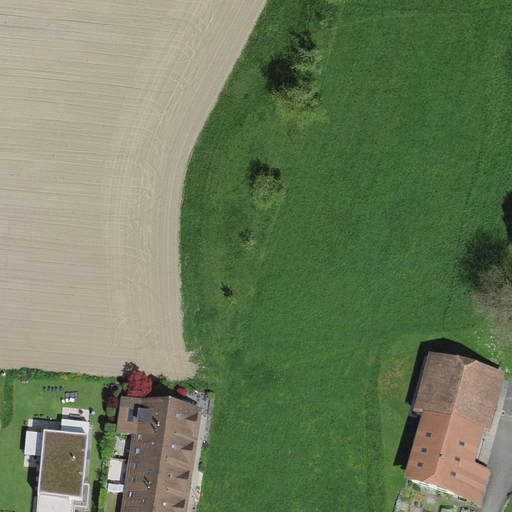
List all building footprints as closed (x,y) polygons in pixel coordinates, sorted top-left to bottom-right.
[(498,380),(427,360),(412,415),(427,418),(409,483),(476,503),(485,473),(459,465),(469,430),(483,434),(498,380)] [(138,405),(134,434),(190,442),(194,413),(138,405)] [(130,463),(186,471),(190,442),(134,434),(130,463)] [(81,511),(88,438),(41,435),(35,511),(81,511)] [(126,492),(182,500),(186,471),(130,463),(126,492)] [(122,511),(179,511),(182,500),(126,492),(122,511)]
